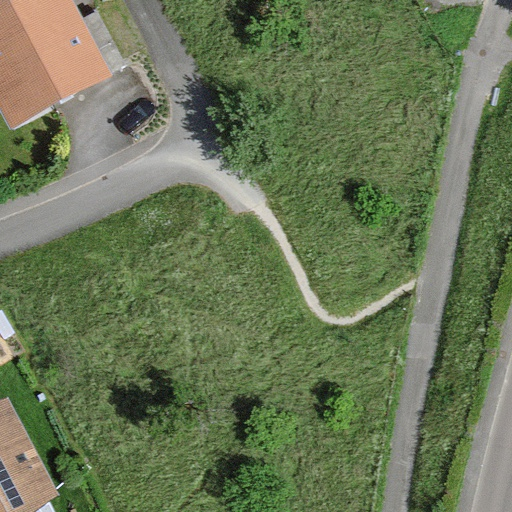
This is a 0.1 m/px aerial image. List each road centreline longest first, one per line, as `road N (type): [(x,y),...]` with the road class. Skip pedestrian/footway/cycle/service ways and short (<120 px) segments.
road 1 (residential): [(500,0),(480,50),(395,511)]
road 2 (residential): [(0,238),(174,160),(189,136),(188,94),(142,0)]
